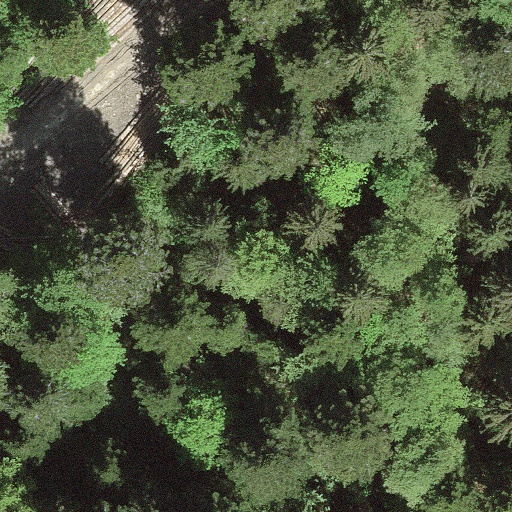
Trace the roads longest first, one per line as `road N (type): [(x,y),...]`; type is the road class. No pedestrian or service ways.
road 1 (track): [(271,511),(252,306),(196,42)]
road 2 (track): [(196,42),(125,119),(0,208)]
